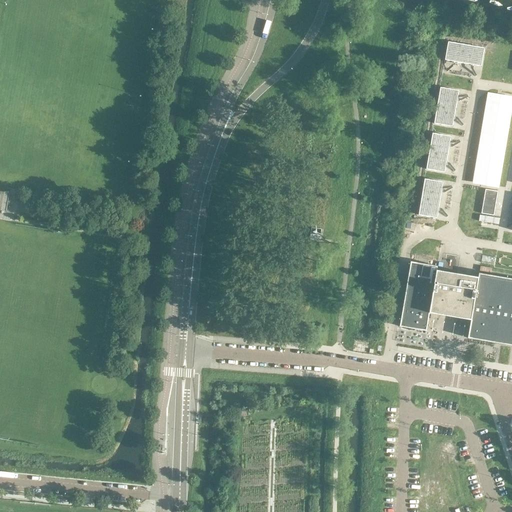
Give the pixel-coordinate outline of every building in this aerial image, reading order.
[(447,42),(444,60),(462,63),(465,45),(447,42)] [(465,45),(462,63),(480,66),(483,48),(465,45)] [(440,88),(437,105),(455,108),(457,90),(440,88)] [(483,100),(471,175),(498,179),(511,104),(483,100)] [(437,105),(434,123),(452,126),(455,108),(437,105)] [(432,133),(429,151),(447,154),(450,136),(432,133)] [(429,151),(426,169),(444,172),(447,154),(429,151)] [(424,179),(421,197),(439,200),(442,182),(424,179)] [(0,209),(6,210),(9,195),(9,193),(0,191),(0,209)] [(421,197),(418,214),(436,217),(439,200),(421,197)] [(320,241),(321,229),(311,228),(309,240),(320,241)] [(511,279),(479,273),(478,277),(436,270),(437,266),(410,262),(399,326),(426,331),(429,313),(470,320),(467,338),(480,340),(510,345),(511,345),(511,279)] [(440,511),(435,493),(415,499),(419,511),(440,511)]
